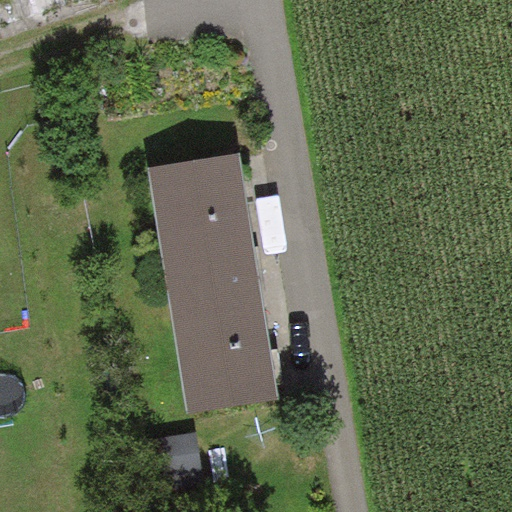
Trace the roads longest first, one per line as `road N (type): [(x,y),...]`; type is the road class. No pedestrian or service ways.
road 1 (track): [(351,511),(258,0)]
road 2 (track): [(0,60),(147,0)]
